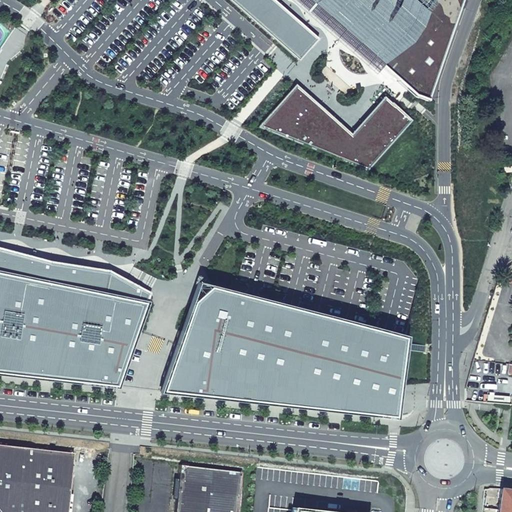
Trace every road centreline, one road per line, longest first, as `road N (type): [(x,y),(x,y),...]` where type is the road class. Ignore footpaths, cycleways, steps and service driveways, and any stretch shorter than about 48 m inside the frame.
road 1 (secondary): [(417,450),(0,405)]
road 2 (residential): [(445,431),(447,334),(464,331),(473,316),(511,197)]
